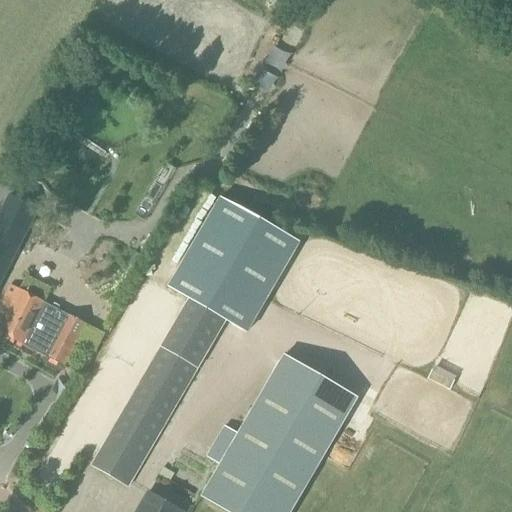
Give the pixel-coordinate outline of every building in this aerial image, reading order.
[(8,195),(0,211),(0,281),(37,210),(8,195)] [(169,289),(187,299),(224,320),(245,332),(296,243),(220,199),(169,289)] [(42,212),(29,236),(59,251),(71,228),(42,212)] [(42,293),(65,300),(67,290),(44,284),(42,293)] [(9,285),(0,302),(0,333),(63,367),(76,343),(95,352),(104,334),(86,324),(9,285)] [(127,487),(224,320),(187,299),(90,465),(127,487)] [(289,511),(356,398),(282,355),(236,434),(223,426),(205,457),(217,465),(199,497),(224,511),(289,511)] [(344,364),(340,373),(367,387),(372,379),(344,364)] [(439,380),(433,393),(455,403),(462,390),(439,380)] [(162,468),(158,475),(170,482),(174,475),(162,468)] [(179,511),(146,493),(137,508),(140,510),(138,511),(179,511)]
